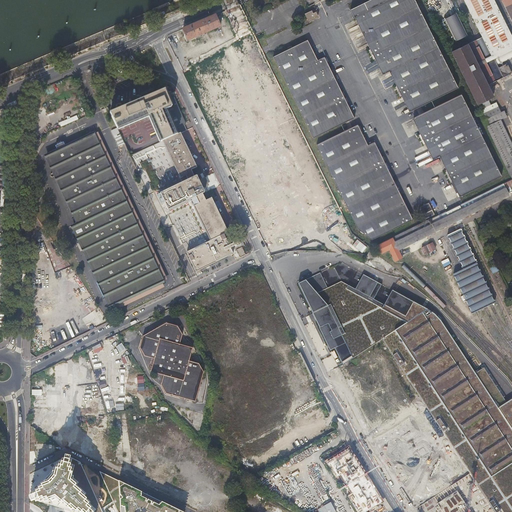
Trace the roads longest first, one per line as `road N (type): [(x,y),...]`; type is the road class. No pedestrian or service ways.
road 1 (residential): [(397,511),(347,434),(261,255)]
road 2 (residential): [(19,369),(261,255)]
road 3 (tertiary): [(11,356),(19,129)]
road 4 (residential): [(261,255),(177,81)]
